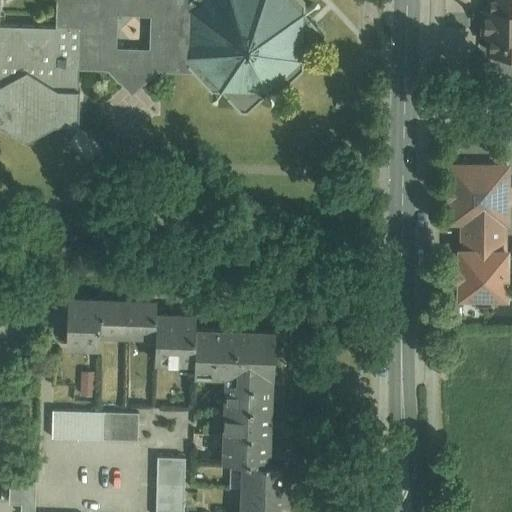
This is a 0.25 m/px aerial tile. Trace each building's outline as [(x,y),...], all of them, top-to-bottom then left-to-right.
[(175,2),(176,0),(45,0),(45,18),(0,16),(0,127),(13,138),(45,121),(69,121),(71,65),(94,64),(121,89),(148,70),(187,68),(174,54),(175,2)] [(176,0),(175,2),(174,54),(187,68),(232,110),(320,30),(291,0),(176,0)] [(511,0),(483,0),(483,46),(511,46),(511,0)] [(456,240),(455,288),(509,289),(510,237),(505,237),(505,219),(510,219),(511,201),(511,200),(511,180),(510,180),(510,158),(455,158),(454,187),(454,215),(461,215),(461,240),(456,240)] [(158,302),(72,299),(71,348),(112,350),(113,337),(148,338),(146,370),(199,372),(199,378),(229,380),(226,463),(248,464),(246,511),(292,511),(294,467),(279,466),(284,331),(196,328),(196,315),(157,313),(158,302)] [(136,414),(52,413),(52,442),(136,443),(136,414)] [(159,458),(156,511),(187,511),(191,460),(159,458)]
